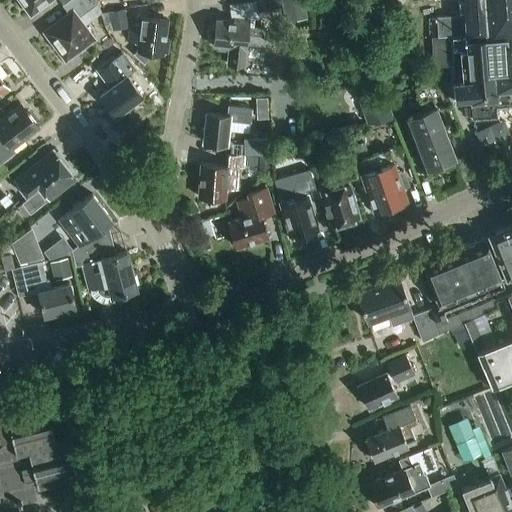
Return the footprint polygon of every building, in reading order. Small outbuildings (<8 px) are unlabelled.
[(20,0),(30,12),(45,0),(20,0)] [(93,35),(85,24),(101,13),(98,3),(97,0),(69,0),(64,4),(69,10),(43,29),(64,57),(93,35)] [(258,0),(260,15),(281,12),(279,0),(258,0)] [(304,0),(282,0),(286,19),(307,15),(304,0)] [(343,0),(319,0),(322,17),(345,14),(343,0)] [(511,0),(464,0),(466,13),(438,15),(439,34),(440,34),(440,35),(511,30),(511,0)] [(126,9),(110,12),(114,30),(129,27),(126,9)] [(245,65),(247,46),(247,41),(264,43),(266,27),(248,25),(249,16),(234,14),(234,19),(217,17),(214,43),(219,44),(218,49),(230,50),(229,63),(245,65)] [(145,62),(153,52),(163,53),(163,51),(169,52),(171,39),(165,38),(167,20),(141,16),(140,25),(130,24),(128,40),(138,41),(137,50),(135,53),(145,62)] [(456,95),(471,94),(473,117),(498,116),(497,105),(511,104),(511,30),(440,35),(443,75),(454,74),(456,95)] [(126,74),(128,73),(136,66),(116,41),(106,49),(112,57),(97,69),(111,87),(101,95),(117,116),(143,96),(126,74)] [(425,79),(427,83),(417,87),(422,101),(432,97),(434,103),(406,114),(427,167),(456,156),(436,105),(446,101),(436,75),(425,79)] [(384,95),(358,95),(368,122),(392,118),(384,95)] [(8,147),(36,124),(18,102),(0,116),(0,146),(5,143),(8,147)] [(250,120),(252,105),(229,102),(228,112),(207,110),(204,140),(229,143),(232,118),(250,120)] [(268,152),(268,135),(244,135),(244,151),(268,152)] [(355,145),(359,156),(368,153),(365,141),(355,145)] [(403,199),(407,198),(390,147),(363,156),(367,168),(362,170),(374,208),(393,202),(395,205),(402,202),(403,199)] [(23,190),(26,193),(66,161),(57,149),(54,151),(52,149),(12,181),(21,192),(23,190)] [(244,166),(244,154),(225,153),(224,162),(200,160),(198,194),(224,196),(225,187),(237,188),(239,166),(244,166)] [(259,155),(248,155),(247,163),(258,164),(259,155)] [(346,178),(356,175),(350,157),(327,164),(334,186),(321,190),(331,223),(358,215),(346,178)] [(26,198),(26,199),(20,204),(27,213),(74,176),(71,173),(74,171),(66,161),(26,193),(28,196),(26,198)] [(259,161),(258,174),(268,174),(269,161),(259,161)] [(305,189),(314,186),(309,167),(273,177),(279,196),(280,196),(281,200),(280,201),(291,235),(316,228),(305,189)] [(79,241),(72,247),(109,237),(105,222),(111,217),(91,191),(59,217),(79,241)] [(262,215),(272,212),(266,192),(257,195),(257,197),(241,203),(244,216),(230,220),(237,245),(268,236),(262,215)] [(421,261),(439,305),(511,275),(511,222),(488,233),(489,233),(421,261)] [(19,260),(42,254),(32,224),(13,239),(19,260)] [(88,258),(95,283),(90,285),(92,291),(95,295),(101,298),(106,299),(114,297),(112,291),(136,285),(126,249),(113,252),(109,237),(72,247),(76,262),(88,258)] [(13,252),(2,254),(6,269),(16,266),(13,252)] [(38,288),(43,311),(75,303),(69,280),(51,284),(49,275),(46,276),(41,257),(21,262),(28,290),(38,288)] [(69,257),(52,261),(56,279),(73,275),(69,257)] [(367,318),(409,303),(398,273),(356,288),(367,318)] [(511,291),(507,293),(511,305),(511,336),(488,347),(475,317),(499,306),(495,298),(441,320),(434,303),(431,304),(439,333),(466,322),(493,384),(511,376),(511,291)] [(431,304),(429,305),(430,308),(413,315),(424,340),(439,333),(431,304)] [(391,382),(414,372),(405,354),(386,362),(389,368),(357,383),(368,407),(396,394),(391,382)] [(18,492),(76,478),(66,436),(54,439),(44,400),(5,410),(2,396),(0,396),(0,494),(6,493),(9,504),(15,503),(20,501),(18,492)] [(407,446),(407,445),(417,441),(410,425),(418,422),(412,406),(383,418),(387,428),(364,437),(366,441),(363,442),(367,451),(369,450),(374,460),(407,446)] [(411,464),(367,483),(378,506),(430,484),(425,472),(437,466),(428,446),(407,455),(411,464)] [(511,446),(502,450),(511,474),(511,473),(511,446)] [(490,476),(462,488),(472,511),(511,511),(511,499),(507,487),(493,454),(483,458),(490,476)] [(128,477),(133,470),(131,461),(124,457),(116,459),(111,466),(113,474),(120,478),(128,477)] [(428,511),(422,502),(415,507),(417,511),(428,511)]
